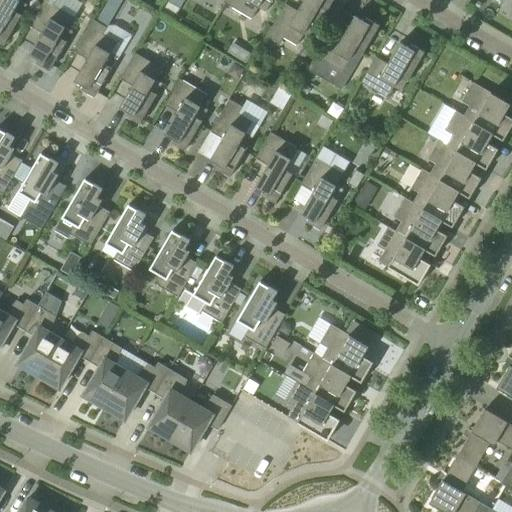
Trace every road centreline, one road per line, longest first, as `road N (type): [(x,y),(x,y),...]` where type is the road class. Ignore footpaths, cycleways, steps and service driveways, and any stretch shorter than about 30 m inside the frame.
road 1 (residential): [(457,345),(0,82)]
road 2 (residential): [(0,428),(196,511)]
road 3 (residential): [(360,511),(444,368)]
